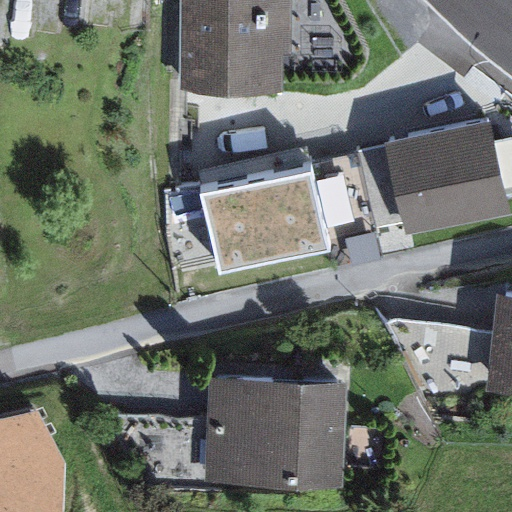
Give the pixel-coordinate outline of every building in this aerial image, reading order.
[(295,0),(184,0),(182,78),(292,81),(295,0)] [(485,129),(392,150),(409,229),(502,208),(485,129)] [(307,251),(285,155),(193,176),(216,272),(307,251)] [(511,280),(497,280),(488,383),(511,384),(511,280)] [(349,481),(353,381),(216,377),(213,476),(349,481)]
